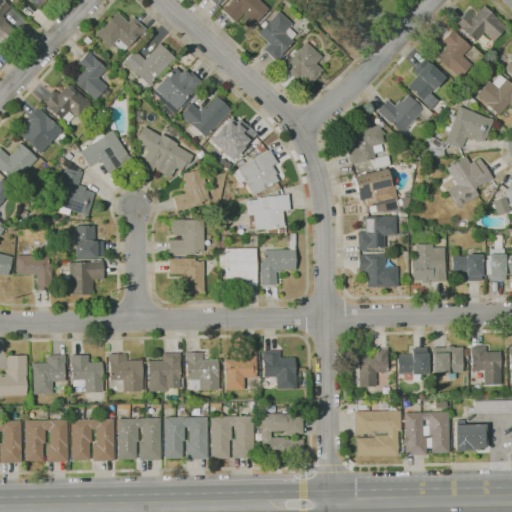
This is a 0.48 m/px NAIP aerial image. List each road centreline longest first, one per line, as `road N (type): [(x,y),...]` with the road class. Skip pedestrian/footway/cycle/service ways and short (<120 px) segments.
road 1 (residential): [(329,492),(316,175),(288,118),(161,0)]
road 2 (residential): [(511,312),(0,321)]
road 3 (residential): [(433,0),(366,73),(297,129)]
road 4 (primary): [(511,488),(329,492)]
road 5 (primary): [(329,492),(150,496)]
road 6 (primary): [(150,496),(0,499)]
road 7 (residential): [(88,0),(0,97)]
